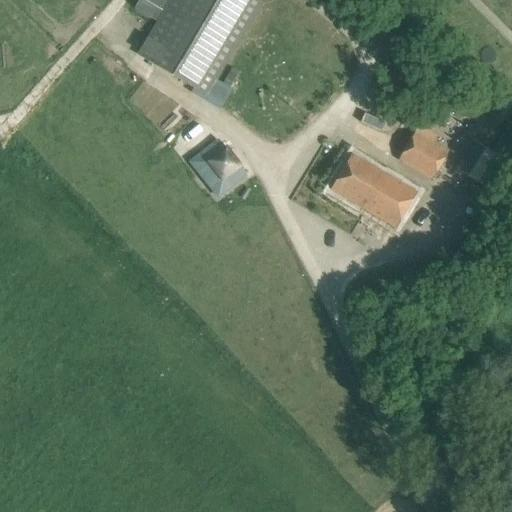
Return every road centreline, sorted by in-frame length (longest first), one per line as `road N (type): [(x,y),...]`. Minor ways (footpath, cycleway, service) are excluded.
road 1 (unclassified): [(432,511),(280,209),(257,147),(173,89)]
road 2 (track): [(118,0),(0,127)]
road 3 (track): [(271,184),(365,48)]
